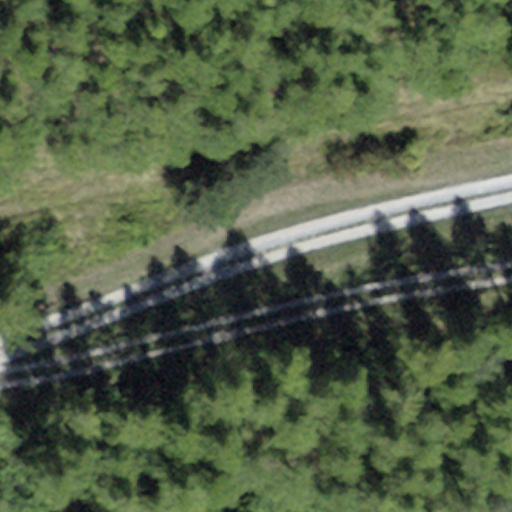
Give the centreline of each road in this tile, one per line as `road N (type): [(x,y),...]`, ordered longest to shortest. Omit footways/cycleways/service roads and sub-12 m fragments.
road 1 (track): [(0,352),(281,242),(511,190)]
road 2 (track): [(511,281),(0,373)]
